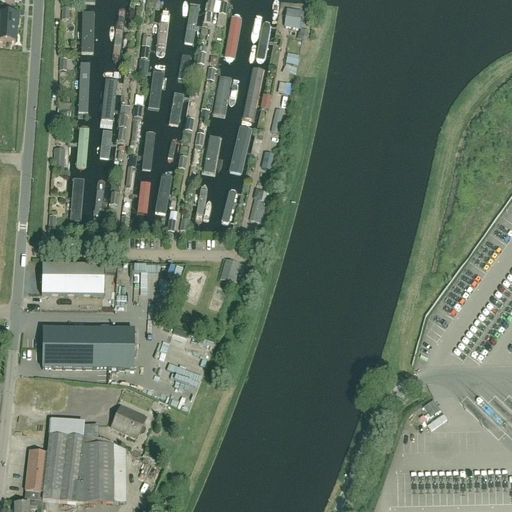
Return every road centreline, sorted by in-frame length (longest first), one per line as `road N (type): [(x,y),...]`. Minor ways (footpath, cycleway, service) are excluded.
road 1 (residential): [(172,255),(235,256),(286,30)]
road 2 (residential): [(19,253),(38,0)]
road 3 (residential): [(45,253),(58,0)]
road 4 (residential): [(113,254),(143,3)]
road 5 (residential): [(172,255),(214,16)]
road 6 (residential): [(0,452),(14,313)]
